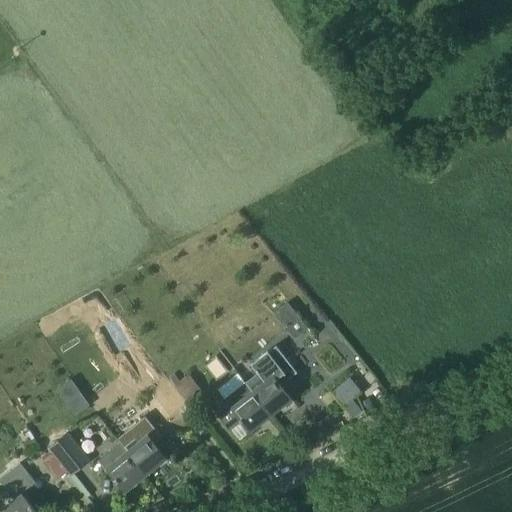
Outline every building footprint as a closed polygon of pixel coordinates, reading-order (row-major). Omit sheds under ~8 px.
[(511,64),(500,73),(511,87),(511,64)] [(272,309),(292,337),(304,328),(285,300),(272,309)] [(286,361),(290,358),(298,352),(286,337),(262,355),(262,356),(250,365),(253,370),(255,373),(243,383),(269,415),(290,399),(280,385),(295,373),(286,361)] [(145,374),(154,367),(144,354),(135,361),(145,374)] [(189,374),(174,385),(186,401),(201,390),(189,374)] [(239,422),(247,432),(269,415),(243,383),(222,399),(229,408),(221,414),(232,427),(239,422)] [(118,442),(119,444),(144,475),(165,458),(147,434),(160,424),(144,404),(123,421),(132,431),(118,442)] [(70,475),(90,459),(67,431),(48,446),(70,475)] [(98,461),(123,492),(144,475),(119,444),(98,461)] [(0,510),(1,511),(35,511),(21,494),(35,483),(19,463),(0,478),(0,482),(14,500),(0,510)] [(165,500),(152,506),(154,511),(163,511),(169,510),(165,500)]
